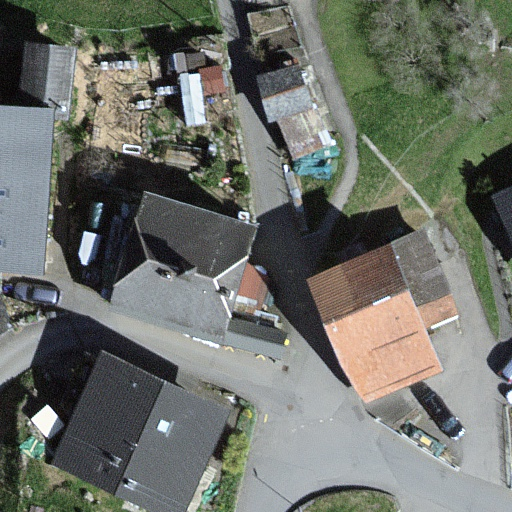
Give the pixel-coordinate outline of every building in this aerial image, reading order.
[(19,104),(0,103),(0,266),(45,269),(52,115),(70,116),(73,52),(21,50),(19,104)] [(290,149),(330,137),(305,54),(265,66),(290,149)] [(511,189),(495,197),(511,230),(511,189)] [(256,227),(146,190),(108,302),(219,339),(256,227)] [(420,234),(312,281),(366,402),(442,369),(422,323),(453,309),(420,234)] [(0,286),(0,324),(19,305),(0,286)] [(191,511),(235,415),(106,357),(57,466),(159,511),(191,511)]
